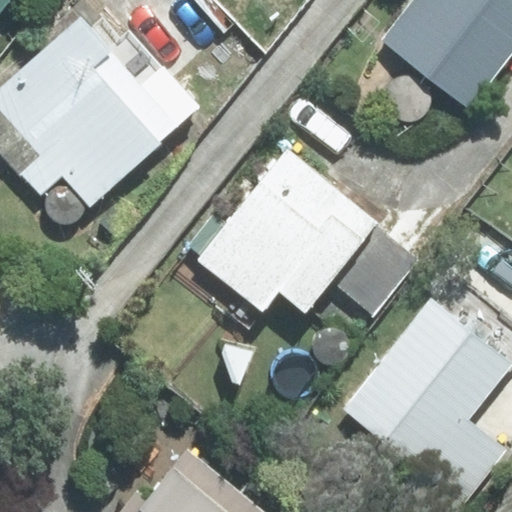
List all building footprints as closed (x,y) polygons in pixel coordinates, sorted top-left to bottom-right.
[(511,0),(410,0),(378,41),(467,111),(511,52),(511,0)] [(74,25),(0,91),(0,152),(39,196),(58,179),(84,208),(189,113),(170,91),(149,110),(74,25)] [(279,158),(196,269),(260,316),(272,298),(299,318),(370,226),(279,158)] [(341,412),(414,469),(399,489),(428,511),(456,511),(501,456),(462,426),(507,369),(426,305),(341,412)] [(250,511),(183,454),(139,505),(134,500),(122,511),(250,511)]
